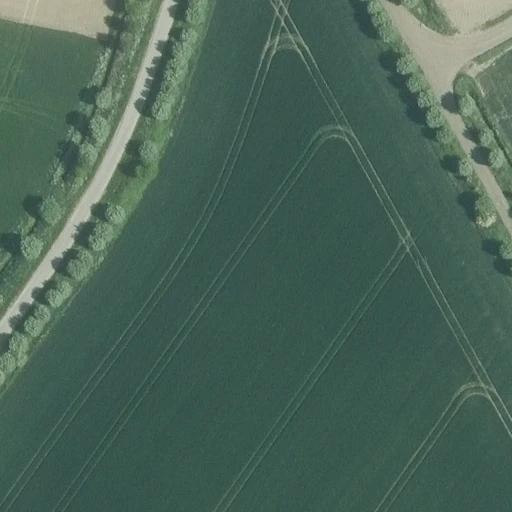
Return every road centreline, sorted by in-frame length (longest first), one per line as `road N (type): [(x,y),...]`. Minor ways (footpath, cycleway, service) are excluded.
road 1 (unclassified): [(0,329),(77,223),(115,153),(170,0)]
road 2 (track): [(443,53),(443,99),(511,225)]
road 3 (unclassified): [(511,27),(459,52),(433,51),(407,32),(389,0)]
